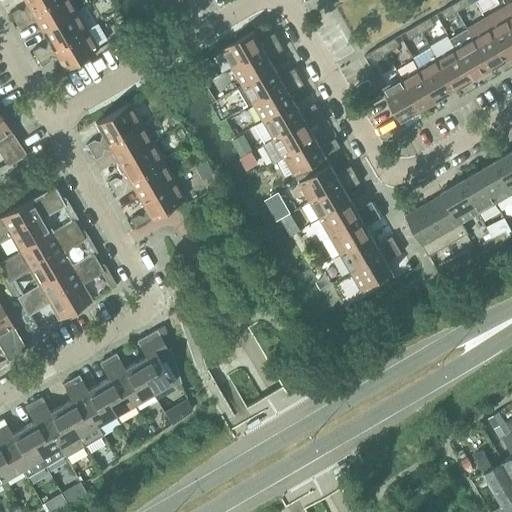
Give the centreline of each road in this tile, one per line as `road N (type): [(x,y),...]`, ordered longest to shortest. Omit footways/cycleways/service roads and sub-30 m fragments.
road 1 (tertiary): [(511,315),(454,340),(163,511)]
road 2 (residential): [(53,114),(149,307),(0,397)]
road 3 (tertiary): [(209,511),(469,362),(511,329)]
road 4 (residential): [(53,114),(253,0)]
road 5 (residential): [(284,0),(394,185)]
road 6 (residential): [(394,185),(511,114)]
